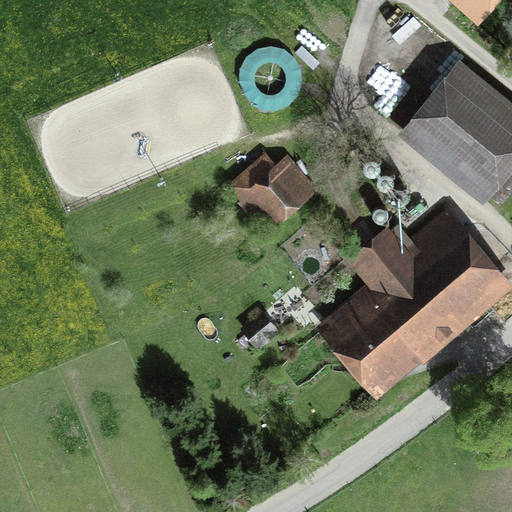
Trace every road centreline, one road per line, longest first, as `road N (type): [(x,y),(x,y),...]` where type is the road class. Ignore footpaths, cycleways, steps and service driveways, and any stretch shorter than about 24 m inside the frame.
road 1 (residential): [(273,511),(427,406),(511,329)]
road 2 (residential): [(511,84),(407,0)]
